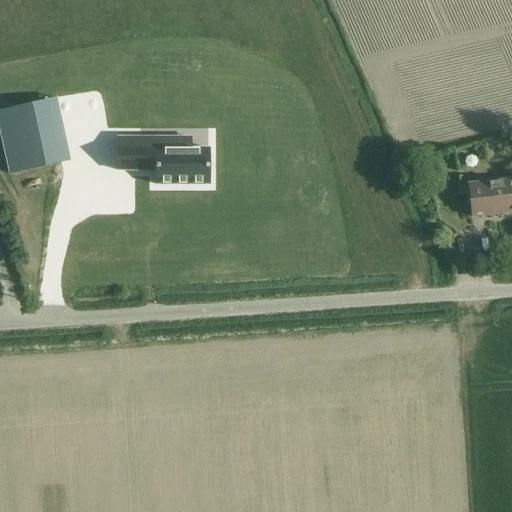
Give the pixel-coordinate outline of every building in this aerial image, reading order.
[(60,163),(47,101),(0,110),(0,130),(10,174),(60,163)] [(140,138),(117,138),(117,171),(155,171),(155,185),(208,185),(208,149),(140,149),(140,138)] [(490,145),(479,146),(481,160),(492,158),(490,145)] [(511,179),(468,184),(468,185),(469,192),(472,217),(511,212),(511,179)] [(76,237),(121,237),(121,220),(122,220),(122,197),(76,197),(76,237)]
